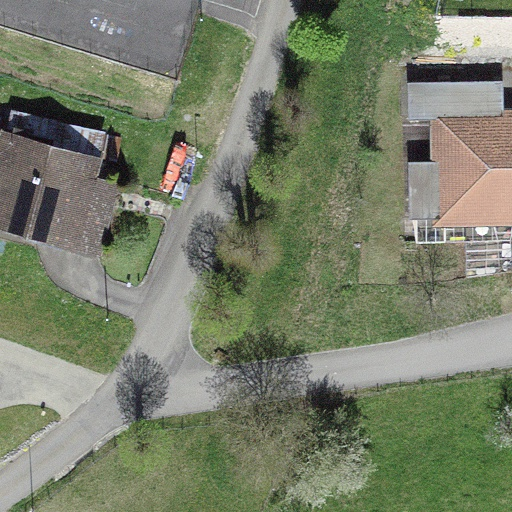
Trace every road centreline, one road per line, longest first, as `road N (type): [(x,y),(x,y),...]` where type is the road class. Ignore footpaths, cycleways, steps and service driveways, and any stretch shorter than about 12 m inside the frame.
road 1 (residential): [(145,367),(235,158),(285,0)]
road 2 (residential): [(145,367),(217,385),(511,339)]
road 3 (residential): [(0,494),(145,367)]
